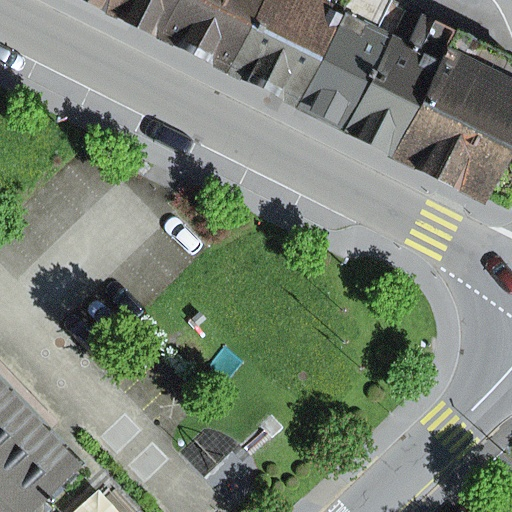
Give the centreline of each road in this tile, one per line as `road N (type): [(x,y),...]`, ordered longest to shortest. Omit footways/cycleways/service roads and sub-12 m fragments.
road 1 (tertiary): [(511,270),(0,11)]
road 2 (tertiary): [(367,511),(511,369)]
